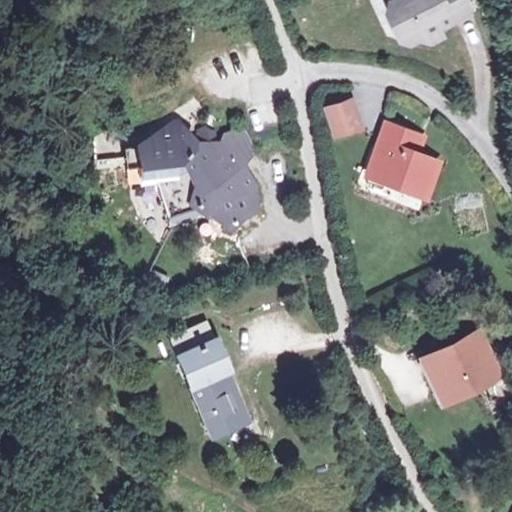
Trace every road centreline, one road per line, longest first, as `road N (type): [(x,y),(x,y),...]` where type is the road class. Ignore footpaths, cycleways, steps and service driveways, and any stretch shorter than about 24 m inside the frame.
road 1 (residential): [(288,70),(356,371),(423,511)]
road 2 (residential): [(511,183),(486,144),(435,97),(382,78),(288,70)]
